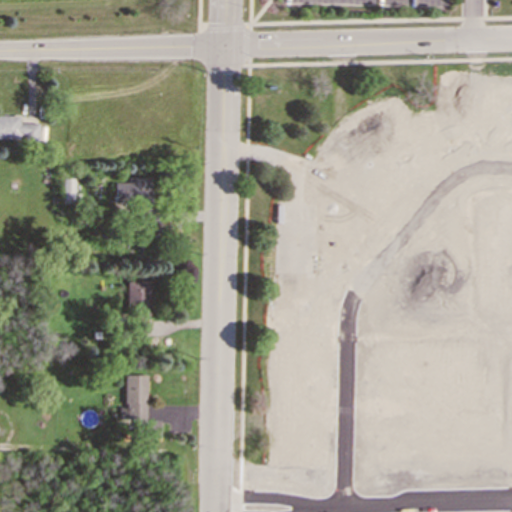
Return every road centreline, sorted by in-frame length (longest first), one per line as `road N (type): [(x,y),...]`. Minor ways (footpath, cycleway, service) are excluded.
road 1 (residential): [(0,52),(511,39)]
road 2 (residential): [(215,511),(225,0)]
